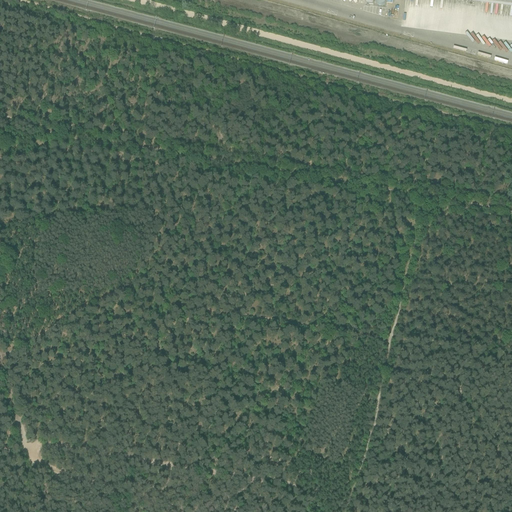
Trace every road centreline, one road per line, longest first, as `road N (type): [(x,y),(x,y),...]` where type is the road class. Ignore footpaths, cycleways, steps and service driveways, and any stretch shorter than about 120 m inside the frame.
road 1 (track): [(24,0),(511,130)]
road 2 (track): [(424,193),(32,122),(0,109)]
road 3 (track): [(390,338),(122,291),(46,329)]
road 4 (track): [(511,209),(424,193),(400,298)]
road 5 (track): [(390,338),(372,432),(345,511)]
